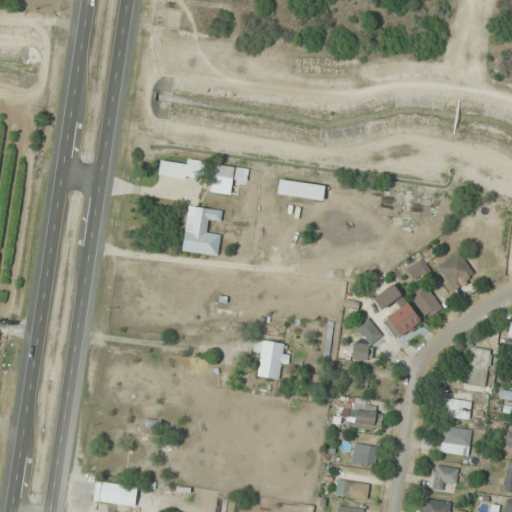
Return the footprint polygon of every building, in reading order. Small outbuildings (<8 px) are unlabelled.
[(213,177),(247,182),(249,169),(215,164),(213,177)] [(223,210),(187,206),(181,252),(218,256),(221,234),(207,233),(209,220),(221,221),(223,210)] [(454,290),(475,275),(458,251),(437,267),(454,290)] [(406,268),(413,280),(430,271),(422,259),(406,268)] [(442,306),(425,285),(411,297),(429,317),(442,306)] [(386,317),(400,336),(421,321),(407,302),(386,317)] [(355,326),(371,349),(385,339),(369,317),(355,326)] [(288,364),(289,354),(282,354),(284,344),(262,340),(257,377),(279,380),(281,363),(288,364)] [(490,350),(470,348),(466,385),(486,387),(490,350)] [(511,391),(500,391),(500,400),(511,400),(511,391)] [(471,417),(471,399),(446,400),(447,418),(471,417)] [(366,400),(353,400),(353,429),(381,430),(381,409),(366,409),(366,400)] [(440,453),(468,456),(471,429),(444,426),(440,453)] [(374,466),(377,447),(354,443),(350,462),(374,466)] [(458,468),(433,465),(431,490),(445,491),(446,485),(456,485),(458,468)] [(366,500),(369,484),(337,479),(335,496),(366,500)] [(99,503),(117,505),(119,484),(101,482),(99,503)] [(450,511),(452,502),(423,498),(420,511),(450,511)]
